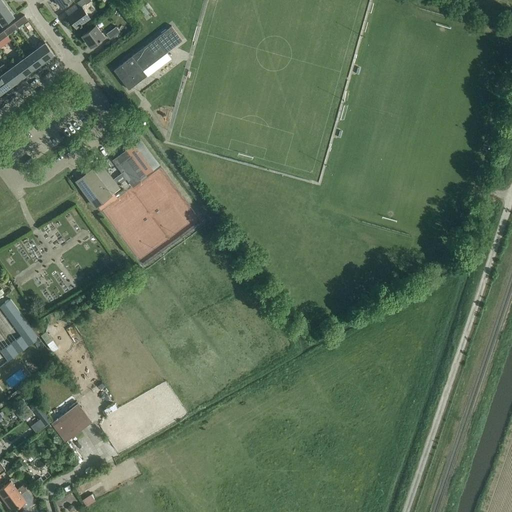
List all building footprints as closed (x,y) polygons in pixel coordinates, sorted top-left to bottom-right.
[(86,4),(91,0),(79,0),(75,3),(78,8),(67,15),(76,26),(79,24),(80,25),(81,24),(81,23),(89,17),(81,6),(85,3),(86,4)] [(0,20),(2,23),(5,22),(13,16),(5,5),(0,9),(0,20)] [(17,27),(20,25),(28,19),(24,15),(14,22),(17,27)] [(117,28),(123,24),(117,16),(105,24),(108,29),(114,25),(117,28)] [(7,35),(11,32),(17,27),(14,22),(3,30),(7,35)] [(90,46),(98,40),(103,36),(95,25),(90,28),(82,34),(90,46)] [(182,40),(171,25),(113,69),(128,89),(147,75),(143,70),(166,52),(182,40)] [(109,39),(119,32),(115,27),(105,34),(109,39)] [(42,61),(53,53),(45,42),(34,50),(42,61)] [(32,69),(42,61),(34,50),(24,58),(32,69)] [(21,76),(32,69),(24,58),(13,66),(21,76)] [(8,69),(3,63),(0,65),(0,69),(11,84),(21,76),(13,66),(8,69)] [(0,91),(0,92),(11,84),(0,69),(0,91)] [(146,173),(158,164),(135,134),(127,140),(131,146),(117,157),(133,179),(144,170),(146,173)] [(92,161),(110,185),(118,179),(100,155),(92,161)] [(95,206),(107,197),(90,172),(77,181),(95,206)] [(11,298),(0,305),(0,307),(3,311),(14,303),(11,298)] [(14,303),(3,311),(7,316),(18,308),(14,303)] [(18,308),(7,316),(10,321),(21,313),(18,308)] [(21,313),(10,321),(14,325),(25,317),(21,313)] [(25,317),(14,325),(17,330),(28,322),(25,317)] [(53,330),(57,328),(50,318),(47,321),(53,330)] [(28,322),(17,330),(21,335),(28,345),(39,337),(28,322)] [(21,335),(15,339),(23,349),(28,345),(21,335)] [(15,339),(10,343),(18,353),(23,349),(15,339)] [(10,343),(5,347),(13,357),(18,353),(10,343)] [(5,347),(0,351),(8,361),(13,357),(5,347)] [(34,384),(41,379),(38,375),(31,381),(34,384)] [(41,406),(45,404),(32,387),(28,389),(41,406)] [(113,394),(103,401),(106,406),(117,400),(113,394)] [(28,401),(18,409),(22,414),(32,406),(28,401)] [(75,403),(74,402),(68,406),(69,408),(60,416),(54,420),(50,415),(49,417),(51,420),(53,421),(51,423),(62,436),(74,426),(75,427),(87,418),(76,403),(75,403)] [(107,414),(117,408),(115,403),(104,409),(107,414)] [(35,433),(41,429),(38,423),(31,427),(35,433)] [(85,449),(91,440),(87,438),(81,446),(85,449)] [(13,449),(21,444),(21,443),(18,439),(10,445),(13,449)] [(17,453),(24,448),(21,444),(13,449),(17,453)] [(11,477),(13,475),(18,472),(24,467),(20,460),(6,471),(11,477)] [(16,489),(10,481),(0,488),(0,494),(12,510),(20,504),(24,508),(31,503),(32,497),(26,489),(23,484),(16,489)]
